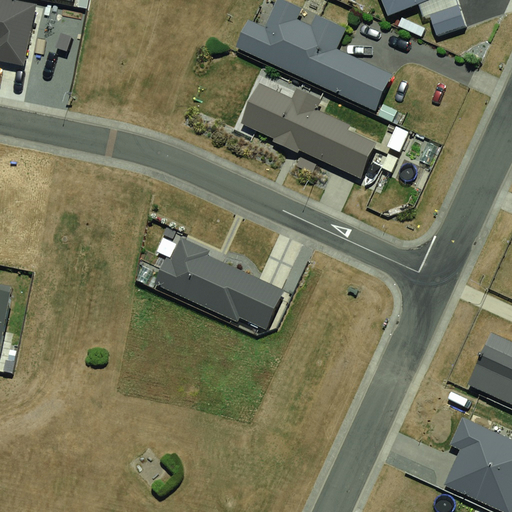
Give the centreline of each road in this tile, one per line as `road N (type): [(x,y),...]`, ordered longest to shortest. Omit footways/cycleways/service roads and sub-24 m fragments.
road 1 (residential): [(0,120),(161,153),(436,280)]
road 2 (residential): [(330,511),(436,280)]
road 3 (residential): [(436,280),(511,114)]
